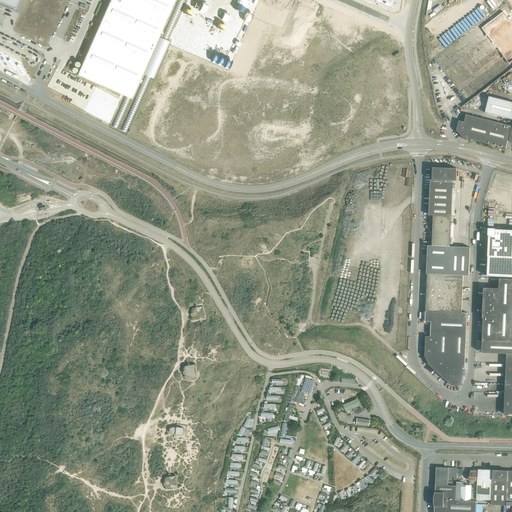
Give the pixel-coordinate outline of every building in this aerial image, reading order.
[(0,0),(0,2),(14,8),(16,0),(0,0)] [(144,66),(173,0),(108,0),(75,74),(98,84),(123,95),(125,96),(130,98),(130,99),(142,71),(144,66)] [(178,0),(162,38),(166,40),(184,0),(178,0)] [(374,0),(388,6),(396,9),(397,0),(374,0)] [(437,13),(443,8),(440,4),(434,9),(437,13)] [(144,66),(142,71),(144,72),(143,74),(145,75),(150,77),(153,78),(169,42),(166,40),(162,38),(159,37),(146,67),(144,66)] [(150,77),(145,75),(121,130),(126,132),(150,77)] [(125,96),(112,126),(117,128),(130,98),(125,96)] [(485,113),(511,119),(511,102),(489,96),(485,113)] [(465,139),(467,140),(467,138),(506,148),(511,126),(466,114),(464,122),(459,120),(457,128),(456,130),(458,131),(465,139)] [(456,181),(457,168),(433,167),(432,180),(430,179),(429,215),(433,215),(432,245),(450,246),(453,181),(456,181)] [(327,201),(324,200),(323,204),(322,204),(321,209),(328,211),(330,205),(330,204),(330,202),(327,202),(327,201)] [(301,221),(298,230),(299,230),(302,222),(309,218),(309,217),(301,221)] [(321,222),(318,222),(317,226),(316,225),(315,231),(323,232),(324,227),(324,226),(324,224),(321,223),(321,222)] [(511,277),(511,229),(489,229),(488,235),(489,235),(487,276),(511,277)] [(263,248),(266,252),(264,252),(265,252),(266,252),(268,250),(269,252),(267,253),(265,253),(266,254),(267,254),(270,252),(268,250),(271,247),(272,247),(270,245),(270,246),(269,244),(270,244),(268,242),(268,243),(266,241),(261,245),(262,247),(261,247),(262,249),(263,248)] [(302,245),(295,243),(293,253),(300,254),(302,245)] [(432,245),(428,245),(427,246),(427,253),(427,259),(426,272),(426,274),(427,274),(445,274),(463,275),(464,275),(469,276),(469,256),(470,248),(470,247),(450,246),(432,245)] [(214,251),(209,255),(215,263),(220,258),(214,251)] [(511,279),(500,278),(499,288),(484,288),(482,318),(483,318),(482,341),(482,353),(506,354),(511,354),(511,279)] [(251,298),(247,302),(251,308),(255,305),(258,303),(256,300),(257,300),(255,297),(251,299),(251,298)] [(192,318),(191,319),(192,320),(193,320),(193,321),(194,321),(195,321),(205,320),(203,307),(193,308),(192,308),(192,309),(191,309),(190,311),(191,312),(191,313),(190,313),(190,314),(190,315),(190,316),(190,317),(191,317),(191,318),(192,318)] [(425,336),(425,341),(424,356),(425,356),(428,363),(428,364),(450,384),(451,385),(452,385),(453,386),(454,386),(455,386),(456,386),(457,385),(458,385),(459,385),(460,384),(460,383),(461,383),(461,382),(462,381),(462,380),(462,379),(463,368),(465,368),(467,313),(462,312),(462,313),(444,312),(426,311),(425,321),(431,321),(430,336),(425,336)] [(307,325),(298,323),(296,332),(306,334),(307,325)] [(273,339),(273,349),(288,350),(288,339),(273,339)] [(207,344),(207,355),(219,356),(219,344),(207,344)] [(193,357),(195,351),(189,349),(187,355),(193,357)] [(183,377),(185,379),(185,380),(186,380),(187,380),(197,378),(195,365),(185,366),(184,366),(184,367),(183,367),(182,369),(183,371),(182,371),(182,372),(182,373),(182,374),(182,375),(183,375),(183,376),(184,376),(183,377)] [(302,388),(301,391),(309,394),(309,393),(313,382),(312,381),(310,381),(305,379),(302,388)] [(303,399),(305,393),(297,390),(296,393),(294,392),(293,395),(289,394),(286,402),(289,403),(291,400),(303,405),(305,400),(303,399)] [(511,393),(504,394),(503,414),(511,413),(511,393)] [(345,411),(352,408),(353,410),(354,410),(356,414),(362,412),(360,407),(356,409),(355,407),(359,405),(356,399),(342,405),(345,411)] [(283,421),(295,425),(297,421),(289,418),(292,408),(286,407),(283,414),(285,415),(283,421)] [(356,418),(355,425),(368,426),(370,426),(371,420),(369,420),(356,418)] [(186,437),(188,425),(177,424),(176,424),(175,424),(175,425),(174,427),(170,426),(167,428),(166,432),(168,434),(173,435),(173,437),(173,438),(173,439),(174,439),(175,439),(176,439),(188,441),(189,438),(186,437)] [(198,434),(200,439),(204,440),(203,443),(209,444),(208,444),(208,446),(210,447),(211,446),(213,446),(215,442),(218,444),(221,436),(218,435),(217,434),(218,432),(207,428),(198,432),(198,434)] [(435,484),(456,485),(457,482),(457,468),(436,467),(435,484)] [(492,470),(478,469),(476,499),(488,500),(488,501),(491,501),(492,470)] [(508,470),(493,470),(491,504),(506,505),(508,470)] [(175,475),(165,477),(164,477),(164,478),(163,480),(164,481),(164,482),(163,482),(163,483),(162,483),(162,484),(162,485),(163,485),(163,486),(164,486),(164,487),(164,488),(165,489),(166,490),(167,490),(177,489),(175,475)] [(251,488),(250,491),(259,493),(261,486),(258,486),(258,482),(251,480),(250,483),(257,485),(256,489),(251,488)] [(456,485),(456,500),(460,500),(475,501),(476,491),(471,490),(471,485),(461,485),(461,482),(457,482),(456,485)] [(434,511),(475,511),(476,501),(475,501),(460,500),(456,500),(456,485),(435,484),(434,511)] [(203,492),(201,504),(213,506),(215,495),(203,492)]
